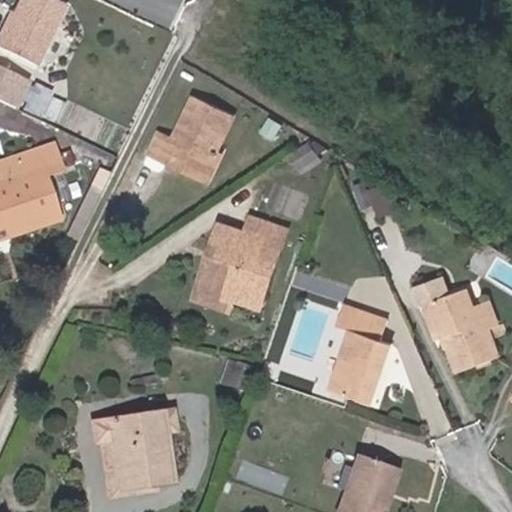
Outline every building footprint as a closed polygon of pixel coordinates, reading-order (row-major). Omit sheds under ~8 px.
[(0,48),(35,66),(64,4),(55,0),(20,0),(14,13),(0,41),(0,48)] [(0,41),(14,13),(11,11),(0,33),(0,41)] [(0,67),(0,101),(15,109),(29,81),(0,67)] [(39,116),(50,92),(35,85),(24,109),(39,116)] [(202,182),(217,151),(234,115),(194,96),(174,138),(159,131),(148,155),(202,182)] [(56,121),(64,104),(51,98),(43,115),(56,121)] [(328,149),(314,141),(310,144),(318,155),(328,149)] [(318,155),(310,144),(290,157),(301,173),(321,160),(318,155)] [(56,212),(43,175),(60,169),(52,145),(11,159),(16,176),(0,181),(0,223),(13,219),(15,226),(56,212)] [(207,184),(222,153),(217,151),(202,182),(207,184)] [(0,181),(16,176),(11,159),(0,162),(0,181)] [(374,206),(368,190),(364,181),(352,186),(361,211),(374,206)] [(396,211),(384,184),(368,190),(374,206),(379,218),(396,211)] [(0,239),(58,220),(56,212),(15,226),(13,219),(0,223),(0,239)] [(262,301),(273,268),(266,265),(279,227),(251,217),(246,233),(219,224),(198,288),(232,299),(235,292),(262,301)] [(273,268),(286,230),(279,227),(266,265),(273,268)] [(228,311),(232,299),(198,288),(194,299),(228,311)] [(476,307),(469,288),(450,295),(457,315),(476,307)] [(260,308),(262,301),(235,292),(232,299),(260,308)] [(507,333),(503,324),(498,326),(489,303),(476,307),(457,315),(450,295),(423,305),(436,340),(440,339),(444,337),(448,348),(457,373),(499,357),(492,339),(507,333)] [(371,404),(392,344),(381,340),(388,321),(346,306),(338,327),(350,331),(330,390),(371,404)] [(332,382),(341,357),(329,353),(320,378),(332,382)] [(246,389),(252,370),(228,362),(222,382),(246,389)] [(176,432),(173,410),(91,423),(94,442),(98,442),(111,439),(119,490),(157,484),(172,482),(165,434),(176,432)] [(119,490),(111,439),(98,442),(106,499),(158,492),(157,484),(119,490)] [(381,498),(392,467),(356,454),(335,511),(382,511),(387,499),(381,498)] [(387,499),(398,469),(392,467),(381,498),(387,499)]
